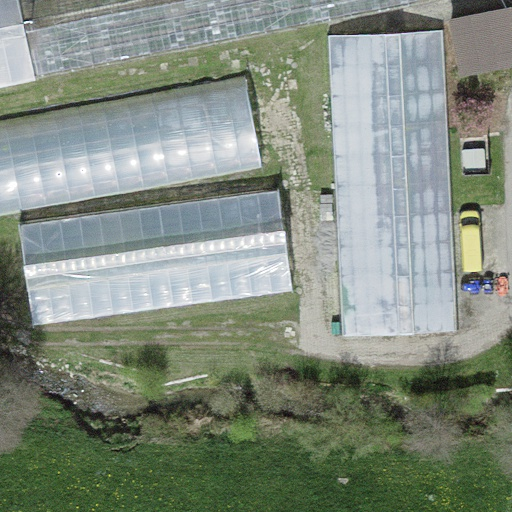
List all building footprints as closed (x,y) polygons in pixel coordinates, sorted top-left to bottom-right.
[(0,0),(0,86),(438,0),(0,0)] [(511,7),(511,6),(454,15),(462,70),(511,62),(511,7)] [(441,29),(326,35),(342,335),(457,329),(441,29)] [(248,79),(0,121),(0,212),(263,168),(248,79)] [(276,191),(21,227),(36,325),(290,288),(276,191)]
